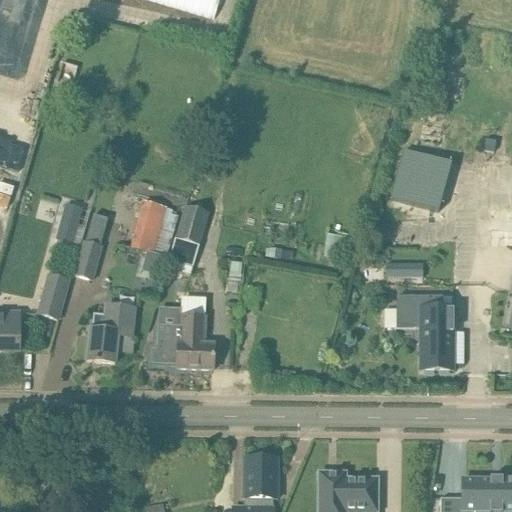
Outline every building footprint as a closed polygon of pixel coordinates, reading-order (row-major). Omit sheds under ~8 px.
[(145,0),(214,21),(220,0),(145,0)] [(403,155),(390,202),(437,217),(450,168),(403,155)] [(174,212),(144,204),(131,249),(154,256),(154,254),(168,257),(179,218),(173,216),(174,212)] [(186,208),(176,240),(199,247),(209,214),(186,208)] [(107,220),(93,216),(86,243),(83,243),(74,278),(94,283),(103,248),(100,247),(107,220)] [(282,251),(271,251),(269,261),(282,262),(282,251)] [(244,265),(231,264),(227,294),(237,295),(238,285),(241,285),(244,265)] [(396,267),(396,281),(422,281),(422,267),(396,267)] [(242,308),(256,310),(262,274),(248,272),(242,308)] [(168,274),(165,297),(181,299),(183,276),(168,274)] [(59,322),(70,282),(48,276),(36,316),(59,322)] [(441,300),(397,300),(397,332),(419,332),(419,373),(453,373),(453,311),(441,311),(441,300)] [(87,363),(115,366),(118,338),(131,339),(135,311),(106,308),(105,318),(94,317),(93,331),(91,331),(87,363)] [(15,327),(15,317),(0,316),(0,355),(19,355),(18,328),(15,327)] [(212,373),(214,346),(205,346),(206,319),(180,318),(179,345),(177,345),(176,371),(212,373)] [(243,460),(243,501),(245,501),(245,509),(232,509),(232,511),(272,511),(273,501),(277,501),(278,461),(243,460)] [(511,511),(511,481),(502,482),(502,480),(501,480),(501,481),(492,481),(492,480),(490,480),(490,482),(462,481),(462,501),(440,501),(440,511),(511,511)] [(319,481),(318,511),(376,511),(377,481),(319,481)]
